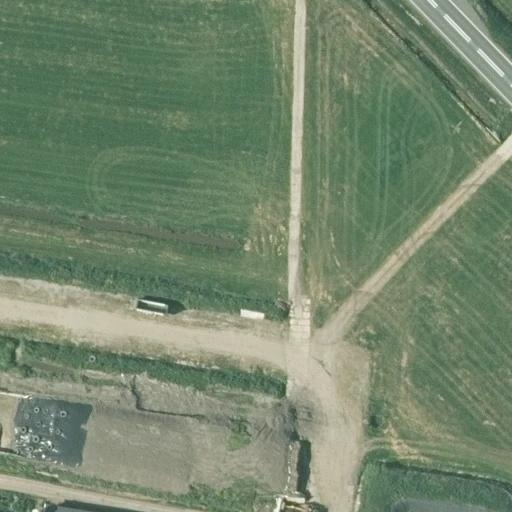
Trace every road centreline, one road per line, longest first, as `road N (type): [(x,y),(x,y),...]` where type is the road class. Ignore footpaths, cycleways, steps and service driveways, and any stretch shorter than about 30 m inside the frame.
road 1 (track): [(343,445),(314,352),(511,145)]
road 2 (trunk): [(511,86),(428,0)]
